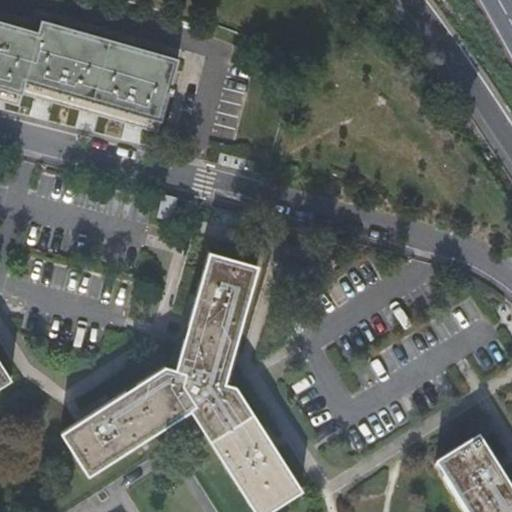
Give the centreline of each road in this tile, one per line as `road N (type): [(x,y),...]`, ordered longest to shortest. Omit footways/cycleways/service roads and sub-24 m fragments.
road 1 (residential): [(0,129),(436,241),(511,280)]
road 2 (motorway): [(411,0),(511,154)]
